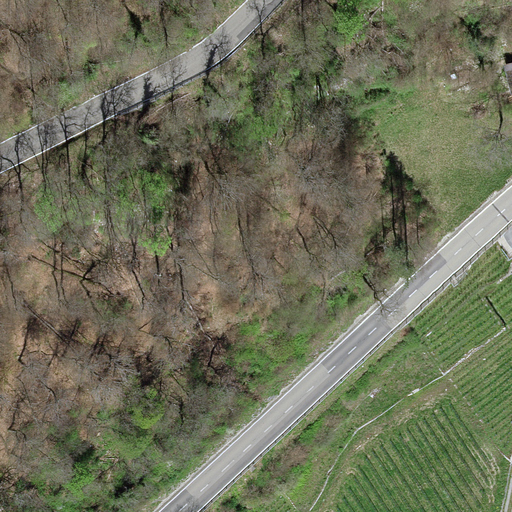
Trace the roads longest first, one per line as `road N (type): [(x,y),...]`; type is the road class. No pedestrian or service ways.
road 1 (tertiary): [(176,511),(511,204)]
road 2 (tertiary): [(265,0),(187,65),(0,157)]
